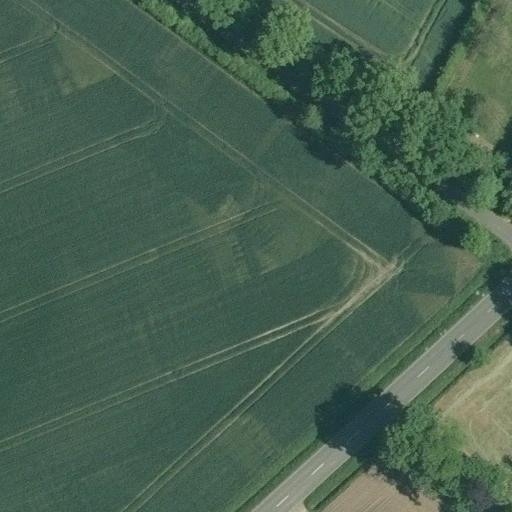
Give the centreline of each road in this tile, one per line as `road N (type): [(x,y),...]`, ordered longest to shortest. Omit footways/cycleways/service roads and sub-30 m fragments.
road 1 (unclassified): [(511,242),(178,0)]
road 2 (secondary): [(267,511),(511,287)]
